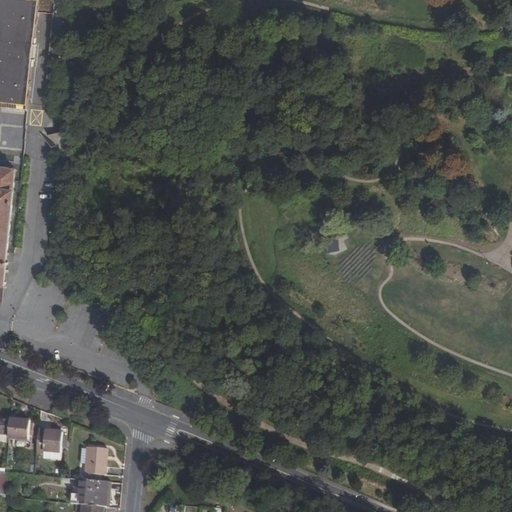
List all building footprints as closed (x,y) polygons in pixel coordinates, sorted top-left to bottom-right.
[(0,0),(0,106),(14,107),(29,109),(38,0),(0,0)] [(471,89),(462,92),(469,111),(478,108),(471,89)] [(0,286),(6,287),(18,168),(13,168),(0,166),(0,286)] [(0,434),(8,435),(10,419),(0,417),(0,434)] [(8,435),(7,438),(28,441),(30,420),(10,419),(8,435)] [(64,433),(38,431),(36,453),(43,454),(44,452),(62,453),(64,433)] [(101,476),(107,476),(110,450),(88,447),(85,474),(101,476)] [(110,492),(111,483),(101,482),(85,481),(75,480),(75,488),(80,488),(79,495),(78,506),(82,506),(103,509),(105,509),(106,491),(110,492)] [(72,494),(71,505),(78,506),(79,495),(72,494)]
